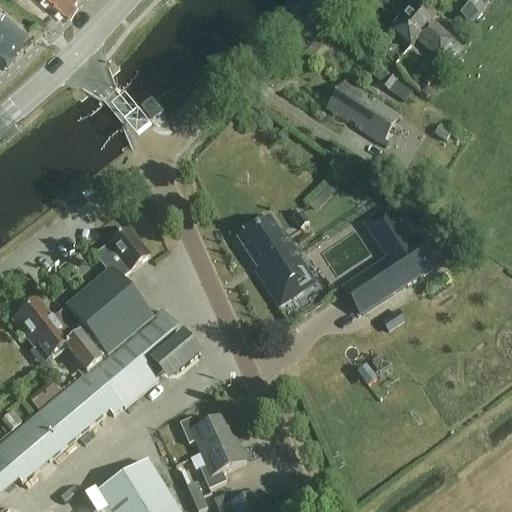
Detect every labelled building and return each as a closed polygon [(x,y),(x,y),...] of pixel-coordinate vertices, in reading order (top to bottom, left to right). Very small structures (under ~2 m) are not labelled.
[(14,0),(0,0),(0,3),(31,36),(40,27),(14,0)] [(74,0),(36,0),(55,18),(59,14),(63,17),(77,2),(74,0)] [(463,0),(452,14),(468,27),(469,26),(471,27),(477,20),(475,18),(490,0),(463,0)] [(437,19),(419,4),(417,6),(413,6),(408,12),(408,13),(408,17),(403,23),(399,23),(398,23),(393,29),(393,30),(395,34),(394,36),(411,51),(416,45),(436,62),(453,43),(432,25),(437,19)] [(0,62),(2,64),(27,31),(0,10),(0,62)] [(382,54),(396,65),(402,57),(388,46),(382,54)] [(370,78),(381,85),(379,87),(387,93),(404,104),(410,95),(394,83),(386,78),(376,70),(370,78)] [(418,89),(420,95),(425,99),(432,98),(435,92),(434,86),(428,82),(422,83),(418,89)] [(380,148),(399,120),(344,84),(325,112),(380,148)] [(141,110),(154,127),(162,122),(149,105),(141,110)] [(308,225),(300,215),(292,221),(300,231),(308,225)] [(279,311),(303,294),(288,271),(300,263),(301,262),(286,239),(283,240),(270,220),(238,241),(257,272),(254,274),(279,311)] [(95,260),(108,276),(115,284),(117,282),(118,284),(150,260),(128,233),(106,251),(95,260)] [(385,261),(341,290),(359,317),(436,266),(418,239),(410,244),(385,261)] [(65,270),(79,265),(72,244),(58,249),(65,270)] [(82,381),(0,450),(0,461),(22,488),(108,415),(112,419),(122,411),(124,412),(158,384),(155,381),(162,376),(174,377),(197,357),(160,314),(151,322),(118,284),(117,282),(115,284),(108,276),(66,312),(61,317),(79,338),(64,350),(81,371),(77,375),(82,381)] [(48,362),(64,350),(79,338),(61,317),(53,323),(38,305),(13,325),(34,352),(38,349),(48,362)] [(0,364),(13,384),(29,373),(0,332),(0,364)] [(12,345),(30,371),(40,364),(22,339),(12,345)] [(0,412),(5,419),(27,402),(22,394),(0,410),(0,412)] [(1,424),(10,435),(22,425),(13,414),(1,424)] [(197,446),(202,458),(236,443),(226,420),(207,428),(202,431),(197,420),(181,427),(190,449),(197,446)] [(236,443),(202,458),(207,470),(200,473),(209,494),(227,486),(223,476),(246,466),(236,443)] [(175,511),(148,469),(99,499),(107,511),(175,511)] [(266,511),(259,495),(236,506),(232,496),(213,505),(216,511),(266,511)]
